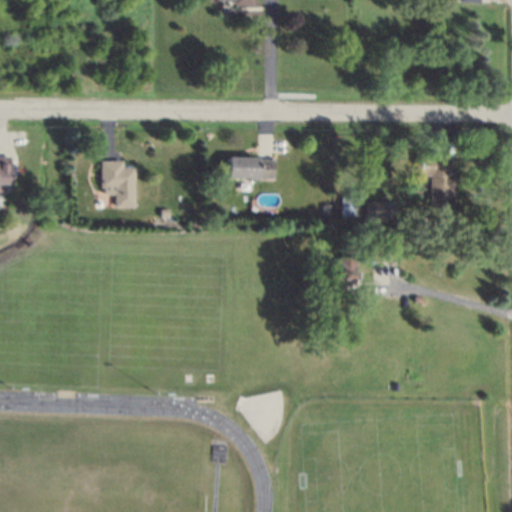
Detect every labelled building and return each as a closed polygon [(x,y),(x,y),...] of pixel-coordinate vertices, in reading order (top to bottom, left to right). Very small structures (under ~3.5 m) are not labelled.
[(426,207),(424,175),(415,175),(415,155),(445,153),(446,169),(448,169),(449,206),(426,207)] [(9,156),(0,156),(0,191),(4,191),(4,183),(9,183),(9,156)] [(221,178),(222,156),(269,157),(268,176),(254,176),(254,178),(221,178)] [(109,206),(108,193),(97,193),(97,186),(95,186),(94,160),(116,159),(116,166),(128,166),(130,206),(109,206)] [(354,216),(335,214),(337,195),(355,197),(354,216)] [(362,218),(362,200),(390,200),(389,219),(362,218)] [(326,212),(318,212),(318,202),(326,202),(326,212)] [(155,216),(154,207),(162,206),(163,216),(155,216)] [(361,260),(361,241),(386,242),(386,260),(361,260)] [(340,298),(323,296),(326,264),(335,265),(336,255),(352,256),(350,283),(341,282),(340,298)]
